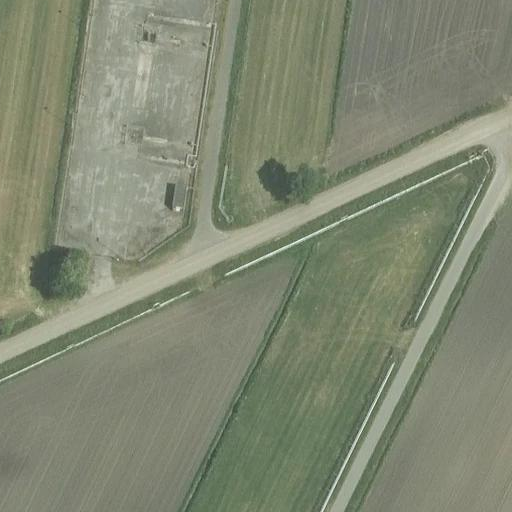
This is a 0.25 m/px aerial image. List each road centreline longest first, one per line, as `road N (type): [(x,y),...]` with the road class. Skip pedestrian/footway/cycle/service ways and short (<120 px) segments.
road 1 (unclassified): [(511,124),(0,345)]
road 2 (track): [(511,144),(335,511)]
road 3 (track): [(199,259),(238,0)]
